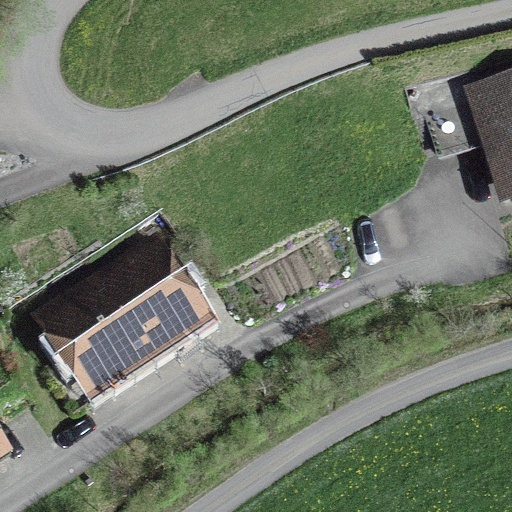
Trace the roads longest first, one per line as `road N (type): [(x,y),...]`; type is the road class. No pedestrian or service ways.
road 1 (residential): [(61,0),(33,38),(31,87),(51,120),(89,135),(148,129),(346,51),(511,8)]
road 2 (track): [(0,509),(275,335),(483,233)]
road 3 (residential): [(511,353),(436,377),(342,422),(205,511)]
